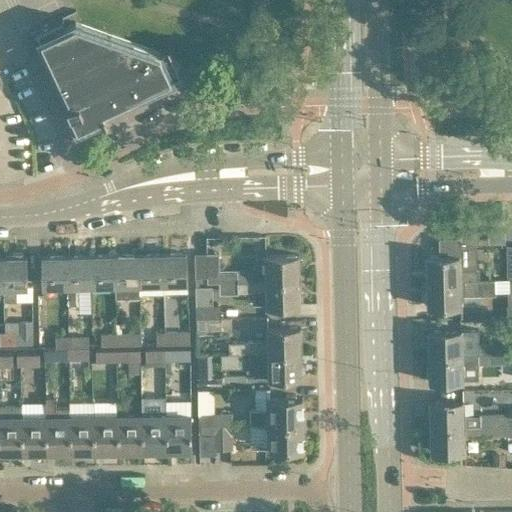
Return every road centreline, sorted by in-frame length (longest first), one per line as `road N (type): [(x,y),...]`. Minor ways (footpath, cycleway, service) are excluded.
road 1 (residential): [(344,157),(174,167),(0,217)]
road 2 (residential): [(0,220),(79,217),(233,191),(345,187)]
road 3 (secondary): [(345,187),(354,511)]
road 4 (secondary): [(387,511),(382,187)]
road 5 (residential): [(69,494),(323,489),(324,511)]
road 6 (secondary): [(338,0),(344,157)]
road 7 (secondary): [(381,156),(374,0)]
road 8 (residential): [(511,156),(381,156)]
road 9 (residential): [(382,187),(511,187)]
